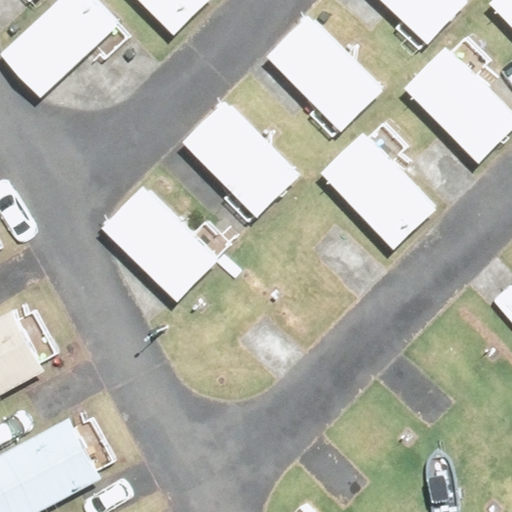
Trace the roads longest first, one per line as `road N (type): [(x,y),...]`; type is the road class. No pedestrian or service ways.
road 1 (residential): [(511,184),(204,511)]
road 2 (residential): [(203,511),(46,214)]
road 3 (residential): [(257,0),(46,214)]
